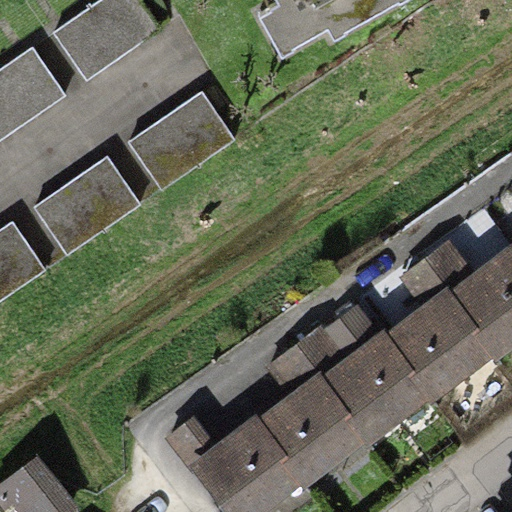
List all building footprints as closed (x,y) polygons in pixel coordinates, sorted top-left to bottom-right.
[(129,0),(102,0),(54,33),(84,77),(151,31),(129,0)] [(279,0),(284,7),(264,18),(283,54),(328,30),(335,42),(411,0),(279,0)] [(28,51),(0,70),(0,134),(58,94),(28,51)] [(197,97),(130,143),(161,187),(228,140),(197,97)] [(101,165),(38,210),(68,252),(131,208),(101,165)] [(4,223),(0,225),(0,296),(37,271),(4,223)] [(451,289),(473,272),(449,240),(400,277),(421,304),(447,284),(451,289)] [(216,444),(187,466),(221,511),(268,511),(303,485),(305,489),(364,444),(367,447),(428,400),(431,404),(491,358),(495,362),(511,349),(511,243),(473,272),(451,289),(447,284),(421,304),(387,331),(384,327),(378,331),(323,373),(320,369),(286,396),(259,416),(256,413),(216,444)] [(323,373),(378,331),(357,304),(324,329),(320,324),(264,367),(286,396),(320,369),(323,373)] [(187,466),(216,444),(194,415),(165,438),(187,466)] [(38,455),(0,483),(0,505),(5,511),(13,506),(17,511),(79,511),(80,511),(38,455)]
